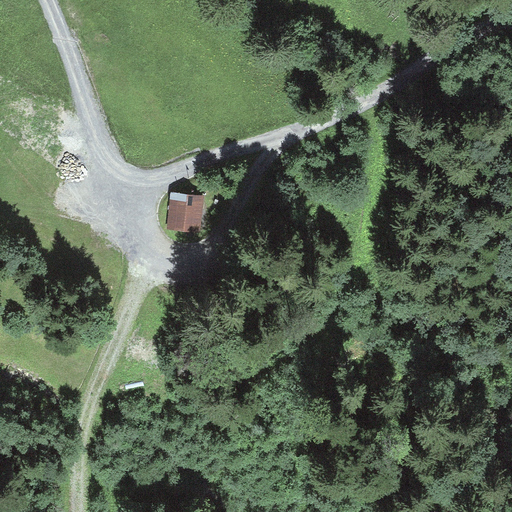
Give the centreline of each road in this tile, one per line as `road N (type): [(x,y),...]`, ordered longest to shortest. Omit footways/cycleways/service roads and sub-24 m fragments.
road 1 (track): [(511,23),(480,31),(271,142),(144,185),(117,178)]
road 2 (track): [(144,185),(139,227),(150,260),(190,270),(211,262),(271,142)]
road 3 (track): [(150,260),(82,437),(79,511)]
road 4 (track): [(117,178),(46,0)]
